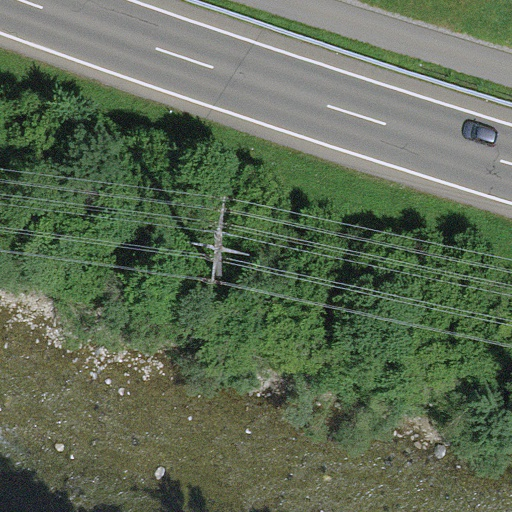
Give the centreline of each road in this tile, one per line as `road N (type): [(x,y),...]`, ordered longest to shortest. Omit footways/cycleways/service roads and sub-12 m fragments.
road 1 (trunk): [(511,167),(217,75),(24,0)]
road 2 (unclassified): [(511,80),(278,0)]
